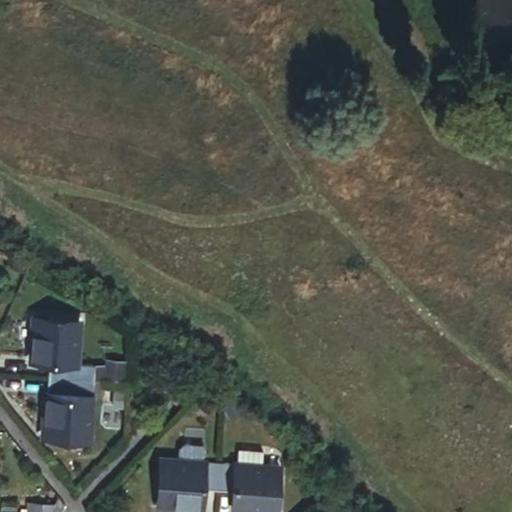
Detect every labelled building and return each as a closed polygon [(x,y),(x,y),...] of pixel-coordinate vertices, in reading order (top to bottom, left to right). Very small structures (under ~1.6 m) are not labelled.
[(62,377),(63,358),(64,316),(23,315),(22,345),(22,360),(36,360),(36,376),(62,377)] [(62,377),(80,377),(80,359),(63,358),(62,377)] [(34,438),(78,439),(79,398),(62,398),(62,377),(36,376),(35,405),(34,438)] [(62,398),(79,398),(80,377),(62,377),(62,398)] [(180,466),(204,467),(204,449),(185,449),(180,453),(180,466)] [(236,455),(235,467),(261,468),(261,455),(236,455)] [(204,467),(180,466),(163,466),(162,510),(201,511),(202,496),(219,497),(220,467),(204,467)] [(232,510),(279,511),(280,468),(261,468),(235,467),(220,467),(219,497),(232,497),(232,510)] [(48,511),(49,503),(21,500),(19,511),(48,511)]
